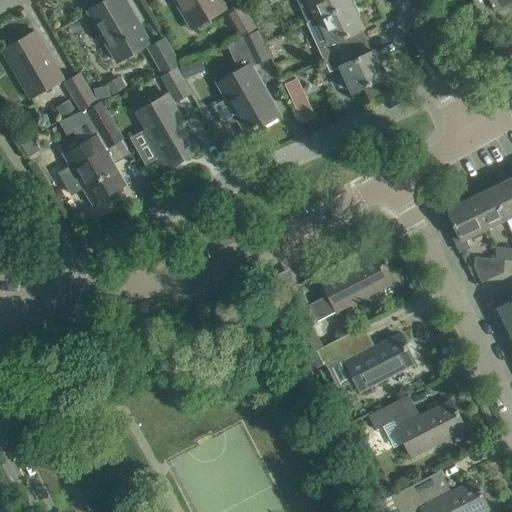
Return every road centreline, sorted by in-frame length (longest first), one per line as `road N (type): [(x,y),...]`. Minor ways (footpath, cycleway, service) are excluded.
road 1 (residential): [(0,300),(71,299),(160,282),(246,254),(393,183)]
road 2 (residential): [(511,411),(393,183)]
road 3 (residential): [(463,139),(401,0)]
